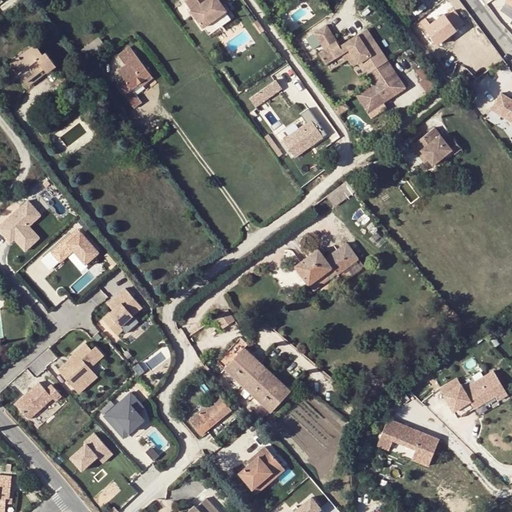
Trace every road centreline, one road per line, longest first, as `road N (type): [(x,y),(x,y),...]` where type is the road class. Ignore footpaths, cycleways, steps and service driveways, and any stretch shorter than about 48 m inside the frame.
road 1 (residential): [(129,511),(183,458),(185,438),(163,405),(162,390),(187,352),(163,312),(170,299),(359,159),(246,0)]
road 2 (unknown): [(0,378),(108,284)]
